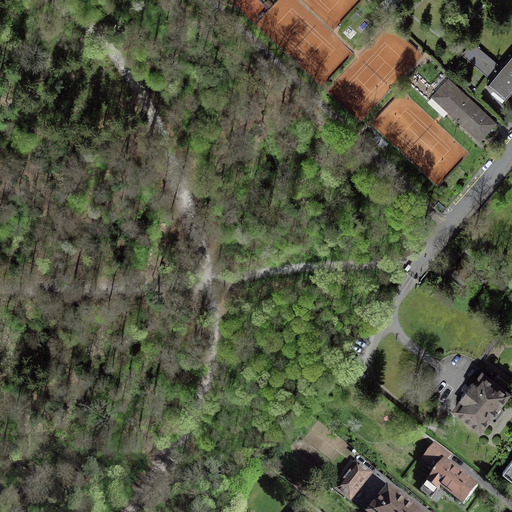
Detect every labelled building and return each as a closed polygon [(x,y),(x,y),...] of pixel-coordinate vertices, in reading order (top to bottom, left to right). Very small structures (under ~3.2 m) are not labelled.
[(511,57),(503,68),(472,42),(461,54),(488,77),(492,81),(490,83),(506,97),(508,94),(511,97),(511,57)] [(453,85),(441,97),(482,136),(494,123),(453,85)] [(459,263),(455,267),(466,275),(473,265),(463,257),(459,263)] [(466,389),(451,409),(481,431),(511,390),(482,368),(466,389)] [(436,470),(420,491),(431,499),(440,488),(463,506),(472,494),(479,484),(448,462),(453,456),(434,442),(421,460),(436,470)] [(511,458),(511,459),(503,471),(511,477),(511,458)] [(358,459),(334,488),(351,502),(363,487),(375,472),(358,459)] [(423,511),(387,485),(366,511),(423,511)]
